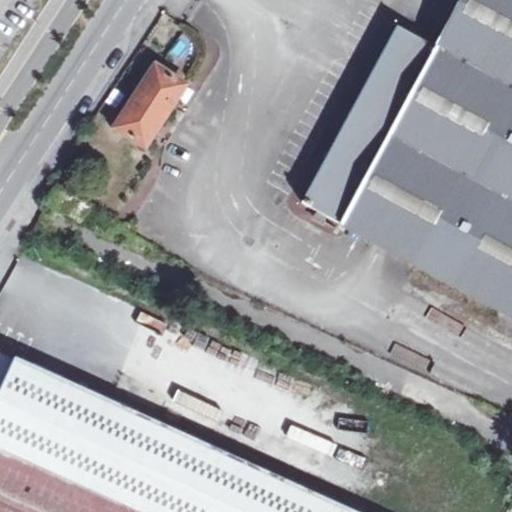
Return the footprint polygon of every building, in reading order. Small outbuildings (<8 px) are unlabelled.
[(498,326),(511,333),(511,0),(462,0),(438,47),(399,26),(305,202),(320,210),(316,216),(327,222),(330,216),(506,310),(498,326)] [(117,127),(146,144),(187,84),(157,66),(117,127)] [(50,201),(81,220),(90,205),(59,186),(50,201)] [(358,511),(156,420),(110,399),(0,348),(0,511),(358,511)] [(121,377),(110,399),(156,420),(167,399),(121,377)]
